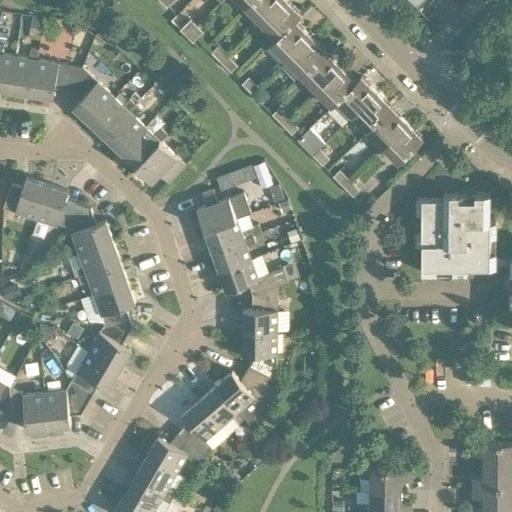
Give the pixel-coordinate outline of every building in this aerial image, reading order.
[(261,23),(284,0),(253,0),(246,8),(261,23)] [(301,15),(285,0),(284,0),(261,23),(276,38),(277,39),(295,21),(301,15)] [(427,18),(436,27),(445,19),(435,9),(427,18)] [(32,16),(31,26),(41,28),(43,18),(32,16)] [(186,36),(197,26),(190,19),(180,29),(186,36)] [(286,60),(310,36),(295,21),(277,39),(276,38),(270,44),(286,60)] [(197,26),(186,36),(193,42),(203,32),(197,26)] [(301,75),(325,51),(310,36),(286,60),(301,75)] [(0,88),(10,91),(16,55),(2,53),(4,44),(0,43),(0,88)] [(221,62),(228,56),(218,46),(211,52),(221,62)] [(31,94),(37,59),(39,50),(31,48),(29,58),(16,55),(10,91),(31,94)] [(316,90),(340,66),(325,51),(301,75),(316,90)] [(228,56),(221,62),(231,72),(238,66),(228,56)] [(72,91),(83,67),(37,59),(31,94),(53,98),(55,88),(72,91)] [(355,82),(340,66),(316,90),(332,107),(338,101),(337,100),(355,82)] [(113,95),(83,67),(72,91),(80,99),(73,106),(88,121),(113,95)] [(352,116),(376,92),(361,76),(355,82),(337,100),(338,101),(352,116)] [(252,93),(258,87),(249,77),(242,83),(252,93)] [(258,87),(252,93),(262,103),(268,97),(258,87)] [(368,131),(392,107),(376,92),(352,116),(368,131)] [(113,95),(88,121),(104,136),(135,103),(130,98),(123,105),(113,95)] [(120,151),(144,125),(135,116),(142,109),(135,103),(104,136),(120,151)] [(282,124),(289,118),(279,107),(272,114),(282,124)] [(407,123),(392,107),(368,131),(383,147),(407,123)] [(289,118),(282,124),(292,134),(299,128),(289,118)] [(407,123),(383,147),(399,163),(423,139),(407,123)] [(120,151),(135,165),(160,140),(161,141),(167,134),(161,128),(155,135),(144,125),(120,151)] [(313,155),(319,149),(309,138),(303,145),(313,155)] [(186,164),(161,141),(160,140),(135,165),(135,166),(152,182),(159,174),(168,182),(186,164)] [(319,149),(313,155),(323,165),(329,159),(319,149)] [(343,186),(350,179),(340,169),(333,176),(343,186)] [(4,207),(36,218),(47,184),(26,177),(23,187),(11,183),(4,207)] [(350,179),(343,186),(353,196),(359,189),(350,179)] [(285,198),(279,183),(269,187),(275,202),(285,198)] [(47,184),(36,218),(58,224),(69,228),(77,204),(65,200),(69,191),(47,184)] [(197,208),(205,229),(237,217),(229,197),(217,201),(213,189),(203,193),(207,205),(197,208)] [(422,244),(422,272),(468,272),(468,266),(496,266),(496,221),(490,221),(490,193),(445,193),(444,199),(417,199),(416,244),(422,244)] [(282,212),(292,209),(289,199),(279,202),(282,212)] [(91,208),(77,204),(69,228),(71,228),(80,252),(113,240),(106,220),(96,223),(91,208)] [(237,217),(205,229),(212,249),(253,235),(261,232),(259,224),(241,230),(237,217)] [(292,242),(300,239),(296,228),(288,231),(292,242)] [(220,270),(251,259),(247,246),(256,242),(253,235),(212,249),(220,270)] [(113,240),(80,252),(84,266),(76,269),(78,276),(121,261),(113,240)] [(248,283),(252,294),(263,291),(278,285),(287,282),(282,268),(258,277),(251,259),(220,270),(227,291),(248,283)] [(94,294),(128,282),(121,261),(78,276),(81,284),(90,281),(94,294)] [(105,323),(103,327),(130,317),(126,306),(135,302),(128,282),(94,294),(105,323)] [(8,300),(20,295),(16,284),(3,288),(8,300)] [(243,331),(277,332),(278,285),(263,291),(252,294),(252,309),(244,309),(243,331)] [(103,327),(89,350),(120,368),(131,349),(122,344),(133,326),(130,317),(103,327)] [(44,324),(39,333),(50,340),(55,330),(44,324)] [(256,354),(248,367),(271,378),(277,367),(264,361),(264,354),(277,354),(277,332),(243,331),(243,354),(256,354)] [(120,368),(89,350),(72,380),(93,393),(100,382),(108,388),(120,368)] [(271,378),(248,367),(241,380),(232,371),(216,385),(244,418),(249,419),(256,419),(264,412),(264,402),(266,403),(271,401),(276,390),(267,385),(271,378)] [(9,386),(0,380),(0,409),(13,417),(9,386)] [(45,392),(49,427),(71,425),(70,414),(82,413),(93,393),(72,380),(66,389),(45,392)] [(199,399),(221,425),(231,416),(238,424),(244,418),(216,385),(199,399)] [(9,386),(13,417),(13,421),(26,420),(27,430),(49,427),(45,392),(24,394),(9,386)] [(179,432),(203,453),(211,447),(204,440),(221,425),(199,399),(182,414),(188,421),(179,432)] [(159,436),(147,455),(177,472),(188,453),(199,460),(203,453),(179,432),(170,442),(159,436)] [(483,465),(511,464),(511,442),(472,442),(472,453),(483,453),(483,465)] [(265,457),(260,452),(254,451),(248,456),(256,465),(265,457)] [(177,472),(147,455),(136,473),(174,495),(178,488),(170,484),(177,472)] [(511,464),(483,465),(483,476),(472,476),(472,486),(511,486),(511,464)] [(370,491),(401,491),(401,480),(412,480),(412,469),(360,468),(360,478),(371,479),(370,491)] [(125,492),(154,510),(161,498),(170,503),(174,495),(136,473),(125,492)] [(511,486),(472,486),(472,496),(483,496),(483,508),(511,508),(511,486)] [(401,503),(401,491),(370,491),(370,503),(360,503),(359,511),(412,511),(412,502),(401,503)] [(152,511),(154,510),(125,492),(114,511),(115,511),(152,511)] [(213,509),(218,511),(220,511),(227,502),(219,498),(213,509)] [(333,511),(344,511),(344,500),(333,500),(333,511)]
